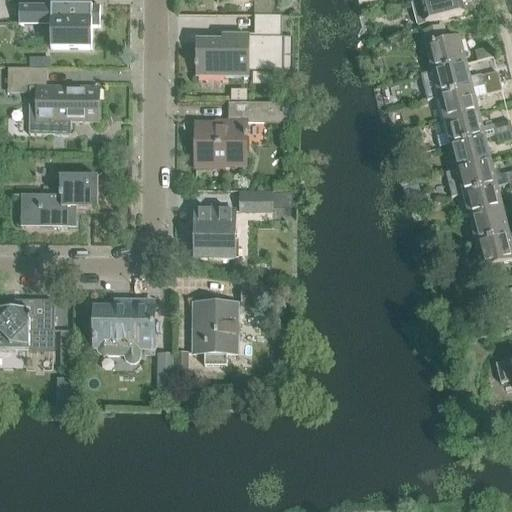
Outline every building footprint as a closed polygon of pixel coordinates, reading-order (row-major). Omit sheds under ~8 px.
[(462,5),(481,0),(432,0),(420,3),(412,5),(418,28),(465,16),(462,5)] [(70,11),(70,9),(36,8),(36,29),(52,29),(52,51),(79,51),(79,46),(92,47),(92,29),(100,30),(100,9),(79,9),(79,11),(70,11)] [(282,19),(255,18),(255,39),(255,41),(282,41),(282,19)] [(444,30),(423,35),(433,75),(467,67),(460,42),(445,46),(441,31),(444,31),(444,30)] [(197,67),(196,67),(196,71),(197,71),(197,79),(249,80),(249,74),(282,74),(282,41),(255,41),(255,39),(249,39),(223,39),(223,44),(197,44),(197,67)] [(492,50),(476,54),(478,64),(494,60),(492,50)] [(50,61),(30,61),(30,71),(47,71),(50,71),(50,61)] [(467,67),(433,75),(439,100),(473,91),(467,67)] [(8,70),(8,86),(47,87),(47,71),(8,70)] [(498,75),(482,79),(484,88),(500,84),(498,75)] [(500,84),(484,88),(484,89),(487,98),(503,94),(500,84)] [(473,91),(439,100),(445,124),(479,116),(475,101),(487,98),(484,89),(473,92),(473,91)] [(53,138),(71,138),(71,124),(99,125),(99,91),(30,91),(30,138),(53,138)] [(246,103),(246,93),(235,93),(232,96),(232,103),(246,103)] [(246,126),(242,126),(242,120),(281,121),(281,106),(241,106),(230,106),(229,126),(197,125),(196,170),(245,170),(246,141),(248,141),(248,136),(246,136),(246,126)] [(479,116),(445,124),(451,148),(485,140),(497,137),(494,127),(483,130),(479,116)] [(511,131),(510,123),(494,127),(497,137),(511,133),(511,131)] [(511,133),(497,137),(499,147),(511,143),(511,133)] [(485,140),(451,148),(458,173),(491,164),(485,140)] [(491,164),(458,173),(464,197),(497,189),(491,164)] [(22,198),(22,230),(76,230),(77,211),(98,211),(98,179),(60,179),(60,199),(22,198)] [(497,189),(464,197),(470,222),(503,213),(497,189)] [(241,195),(241,215),(273,215),(273,195),(241,195)] [(503,213),(470,222),(476,246),(509,238),(509,237),(503,213)] [(195,215),(196,215),(195,261),(195,262),(235,262),(235,261),(233,261),(234,243),(235,243),(236,215),(236,214),(195,214),(195,215)] [(511,236),(509,237),(509,238),(476,246),(485,284),(507,279),(506,278),(503,278),(500,266),(511,263),(511,247),(511,236)] [(249,284),(249,308),(281,308),(281,285),(249,284)] [(45,335),(45,354),(54,354),(55,304),(29,304),(23,304),(19,307),(19,314),(0,313),(0,353),(15,354),(15,349),(30,350),(30,334),(45,335)] [(94,310),(94,350),(98,350),(99,355),(102,358),(125,358),(126,363),(130,366),(135,366),(139,363),(141,359),(141,351),(154,351),(155,311),(154,311),(154,305),(126,305),(126,311),(94,310)] [(227,369),(227,357),(239,357),(239,337),(238,337),(238,308),(194,307),(194,357),(205,357),(205,369),(227,369)] [(71,351),(61,351),(61,367),(71,367),(71,351)] [(176,356),(176,382),(188,382),(188,356),(176,356)] [(174,357),(159,357),(158,375),(174,375),(174,357)] [(511,363),(497,367),(502,387),(511,383),(511,363)]
